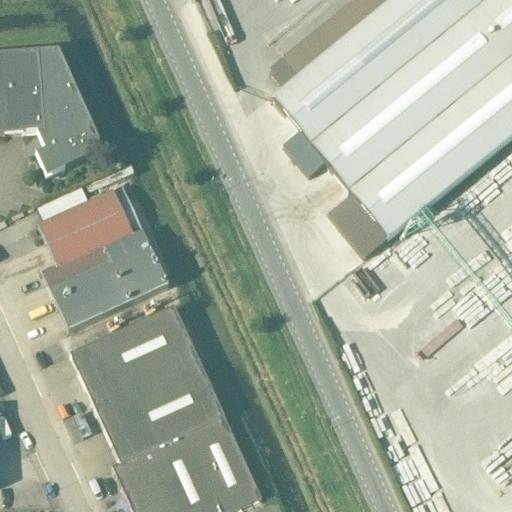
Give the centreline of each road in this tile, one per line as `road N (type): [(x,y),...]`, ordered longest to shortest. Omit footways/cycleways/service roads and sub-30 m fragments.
road 1 (unclassified): [(385,511),(152,0)]
road 2 (unknown): [(511,209),(360,337),(437,432)]
road 3 (unclassified): [(80,511),(0,329)]
road 4 (unknown): [(189,81),(305,0)]
